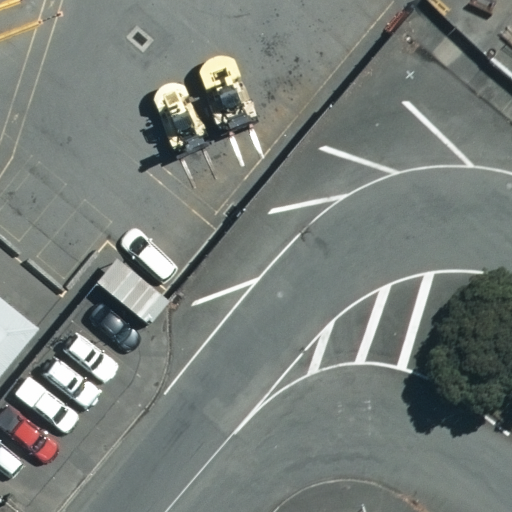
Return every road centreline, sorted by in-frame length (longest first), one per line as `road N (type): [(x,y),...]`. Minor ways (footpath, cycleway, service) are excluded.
road 1 (tertiary): [(210,456),(220,407),(245,359),(275,318),(332,267),(402,232),(461,224),(511,229)]
road 2 (tertiary): [(511,511),(418,451),(351,426),(316,424),(210,456)]
